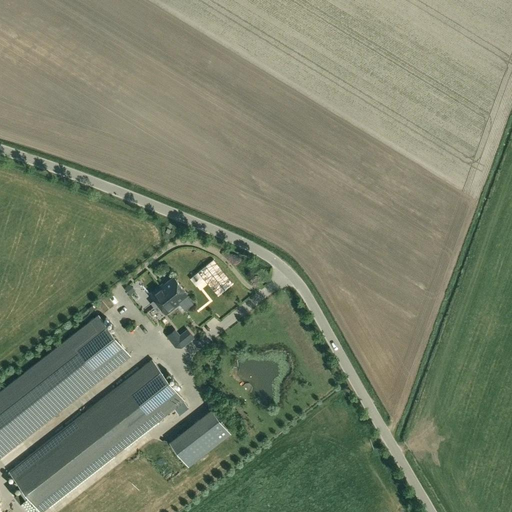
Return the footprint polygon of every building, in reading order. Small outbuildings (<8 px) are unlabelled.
[(160,286),(150,294),(154,299),(150,302),(157,311),(161,307),(165,313),(175,305),(174,304),(187,294),(173,277),(160,287),(160,286)] [(98,314),(0,391),(0,457),(130,356),(98,314)] [(174,346),(180,347),(193,337),(186,329),(178,335),(174,329),(166,335),(174,346)] [(41,511),(43,511),(186,405),(152,359),(9,470),(41,511)] [(203,381),(199,384),(203,389),(207,386),(203,381)] [(203,419),(221,441),(230,433),(213,411),(203,419)] [(189,466),(197,459),(180,437),(171,444),(189,466)]
